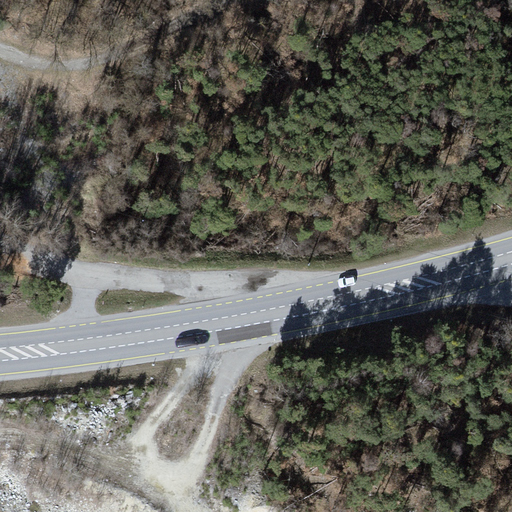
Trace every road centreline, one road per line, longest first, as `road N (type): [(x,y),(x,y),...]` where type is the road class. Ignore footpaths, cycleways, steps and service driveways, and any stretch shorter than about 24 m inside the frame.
road 1 (primary): [(511,258),(311,310),(0,354)]
road 2 (track): [(0,244),(85,273),(311,310)]
